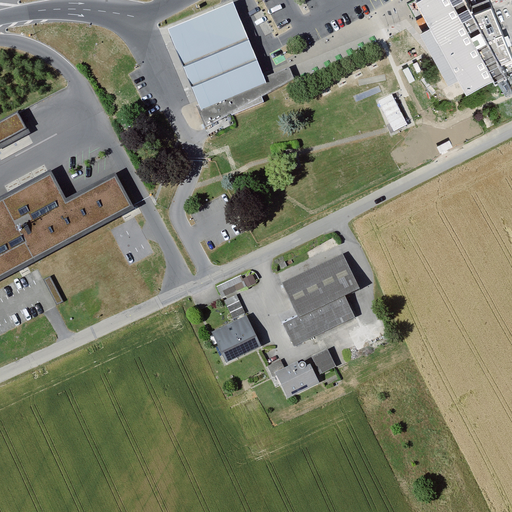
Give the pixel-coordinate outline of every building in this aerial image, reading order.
[(430,25),(420,30),(432,53),(449,83),(459,77),(466,91),(493,77),(495,80),(498,78),(507,96),(511,94),(511,88),(507,76),(510,74),(506,69),(511,66),(511,64),(505,50),(491,14),(478,19),(467,0),(417,0),(427,20),(430,25)] [(265,79),(234,4),(168,30),(199,105),(202,112),(267,84),(265,79)] [(340,32),(290,54),(299,75),(340,57),(335,47),(345,43),(340,32)] [(294,80),(290,68),(265,79),(267,84),(202,112),(199,105),(196,106),(205,129),(232,114),(232,116),(264,103),(262,98),(294,80)] [(0,145),(26,132),(17,116),(0,124),(0,145)] [(67,202),(53,175),(0,203),(0,280),(133,208),(117,178),(67,202)] [(360,289),(342,253),(282,283),(299,318),(284,325),(295,347),(355,317),(345,297),(360,289)] [(222,293),(256,284),(254,274),(220,282),(222,293)] [(261,346),(247,317),(213,333),(227,363),(261,346)] [(335,366),(328,350),(311,357),(319,374),(335,366)] [(297,372),(293,364),(275,373),(288,398),(319,383),(310,365),(297,372)]
